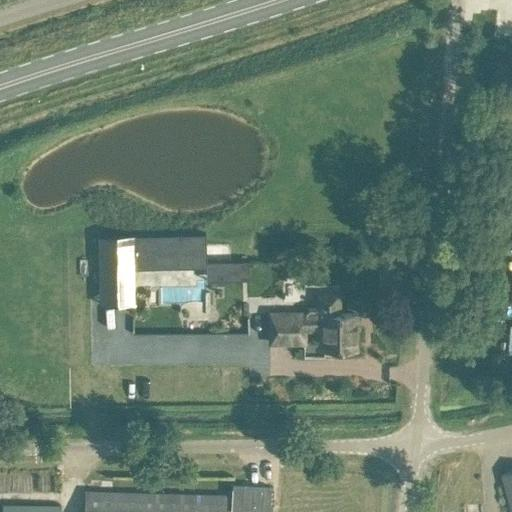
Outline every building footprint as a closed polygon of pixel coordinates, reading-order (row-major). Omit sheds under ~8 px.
[(133,233),(100,233),(100,282),(133,281),(133,267),(179,266),(178,232),(133,233)] [(338,313),(337,295),(316,295),(316,306),(307,306),(302,313),(285,313),(285,314),(270,314),(270,341),(305,341),(304,328),(324,327),(324,347),(355,347),(354,312),(338,313)] [(511,467),(503,469),(511,509),(511,467)] [(223,511),(225,494),(87,490),(85,511),(223,511)] [(284,497),(283,511),(326,511),(328,500),(284,497)] [(0,511),(59,511),(59,502),(0,501),(0,511)]
